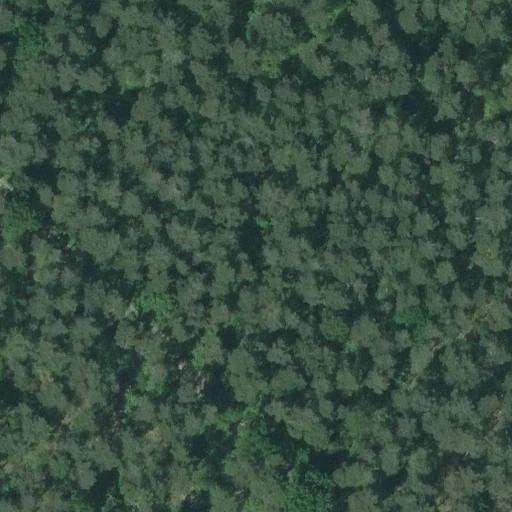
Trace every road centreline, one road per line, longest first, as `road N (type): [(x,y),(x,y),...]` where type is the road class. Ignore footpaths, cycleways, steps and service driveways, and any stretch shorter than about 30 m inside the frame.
road 1 (unknown): [(0,152),(357,511)]
road 2 (track): [(265,457),(0,191)]
